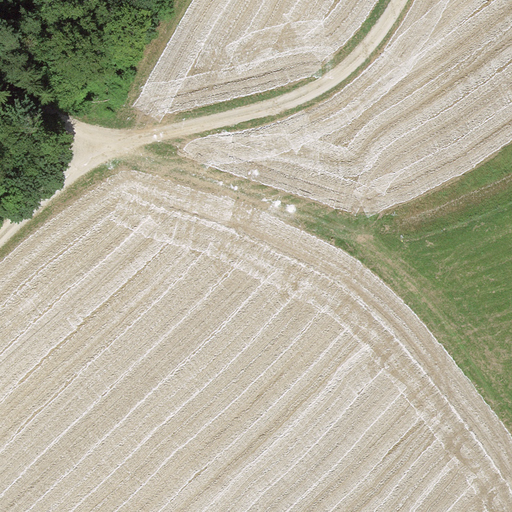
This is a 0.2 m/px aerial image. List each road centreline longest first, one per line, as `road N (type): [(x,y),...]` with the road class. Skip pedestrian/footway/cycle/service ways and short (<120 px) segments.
road 1 (track): [(398,0),(344,70),(294,99),(135,142),(88,143),(0,233)]
road 2 (track): [(135,142),(227,191),(359,235),(511,184)]
